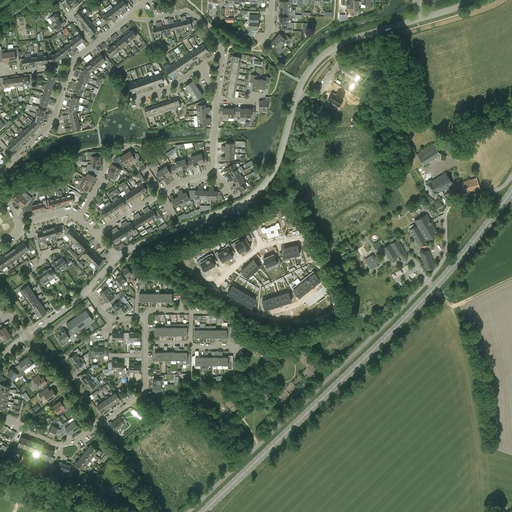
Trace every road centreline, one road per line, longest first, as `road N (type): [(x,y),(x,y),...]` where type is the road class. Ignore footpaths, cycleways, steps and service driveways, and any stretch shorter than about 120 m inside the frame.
road 1 (unclassified): [(189,511),(427,282)]
road 2 (primary): [(202,511),(434,288)]
road 3 (unclassified): [(420,18),(350,39),(316,61),(301,82),(270,176),(242,201)]
road 4 (residential): [(260,246),(303,238),(326,283),(299,307),(262,316),(217,293),(244,258)]
road 5 (track): [(490,511),(480,410),(450,308)]
road 6 (unclassified): [(427,282),(445,252),(447,207),(501,188),(511,176)]
road 7 (unclassified): [(242,201),(117,256)]
road 8 (residential): [(211,169),(96,235)]
road 9 (primary): [(434,288),(511,193)]
